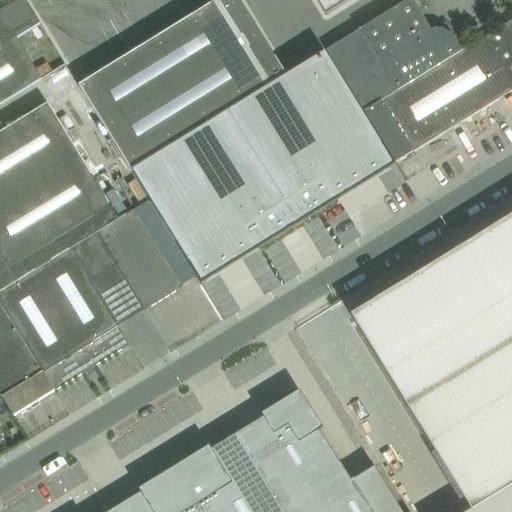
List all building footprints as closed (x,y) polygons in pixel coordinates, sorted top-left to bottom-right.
[(0,106),(42,80),(16,40),(41,24),(25,0),(18,0),(0,11),(0,106)] [(177,27),(79,87),(131,172),(287,76),(276,58),(239,0),(213,0),(209,2),(211,5),(177,27)] [(316,0),(327,16),(352,0),(316,0)] [(412,0),(410,0),(327,52),(364,111),(381,101),(395,90),(462,49),(453,35),(443,30),(436,30),(432,32),(412,0)] [(381,101),(362,112),(386,147),(396,164),(413,153),(511,92),(511,21),(463,52),(462,49),(395,90),(381,101)] [(287,76),(132,172),(202,286),(207,283),(260,250),(299,226),(339,202),(391,169),(396,166),(383,145),(381,143),(362,112),(326,52),(287,76)] [(48,105),(0,134),(0,256),(17,283),(117,221),(48,105)] [(17,283),(0,293),(0,305),(42,375),(53,393),(130,346),(119,328),(91,282),(117,266),(145,312),(184,288),(182,286),(195,278),(149,204),(140,209),(139,208),(117,221),(17,283)] [(511,217),(352,317),(471,511),(472,511),(511,487),(511,217)] [(0,256),(0,293),(17,283),(0,256)] [(0,393),(3,399),(14,417),(53,393),(42,375),(0,305),(0,393)] [(402,511),(375,467),(351,482),(321,432),(324,430),(300,392),(262,415),(264,418),(212,450),(210,447),(139,491),(141,494),(110,511),(402,511)] [(511,511),(511,487),(472,511),(511,511)]
